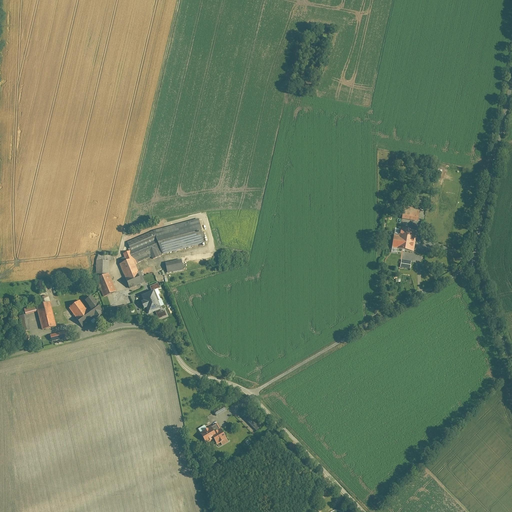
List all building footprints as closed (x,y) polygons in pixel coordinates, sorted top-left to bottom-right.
[(405,207),(403,219),(419,221),(421,209),(405,207)] [(199,219),(154,232),(163,254),(206,243),(199,219)] [(395,235),(393,248),(414,251),(417,231),(400,228),(399,236),(395,235)] [(131,251),(136,264),(153,257),(153,259),(163,255),(163,254),(154,232),(127,242),(131,251)] [(119,260),(128,282),(141,277),(139,272),(136,264),(131,251),(124,254),(125,258),(119,260)] [(182,260),(166,263),(168,274),(184,271),(182,260)] [(413,262),(402,260),(401,267),(411,269),(413,262)] [(97,261),(97,279),(109,275),(109,261),(98,261),(97,261)] [(109,275),(97,279),(104,297),(117,292),(110,274),(109,275)] [(141,277),(128,282),(130,288),(143,283),(141,277)] [(160,288),(158,283),(150,286),(152,291),(154,290),(160,288)] [(152,291),(142,295),(144,301),(143,302),(146,309),(148,308),(150,313),(155,311),(161,308),(154,290),(152,291)] [(70,309),(83,327),(104,312),(93,296),(87,301),(90,305),(86,308),(80,301),(70,309)] [(57,326),(51,302),(50,302),(45,304),(37,306),(38,311),(43,329),(57,326)] [(119,318),(129,316),(127,305),(117,307),(119,318)] [(26,314),(38,311),(37,306),(25,309),(26,314)] [(155,311),(159,320),(167,316),(165,311),(163,312),(161,308),(155,311)] [(19,317),(23,331),(30,329),(26,315),(19,317)] [(66,331),(46,336),(48,343),(68,338),(66,331)] [(208,429),(201,433),(205,440),(209,438),(210,439),(214,437),(218,445),(222,443),(223,446),(229,442),(218,423),(208,429)] [(208,429),(205,425),(198,429),(201,433),(208,429)]
